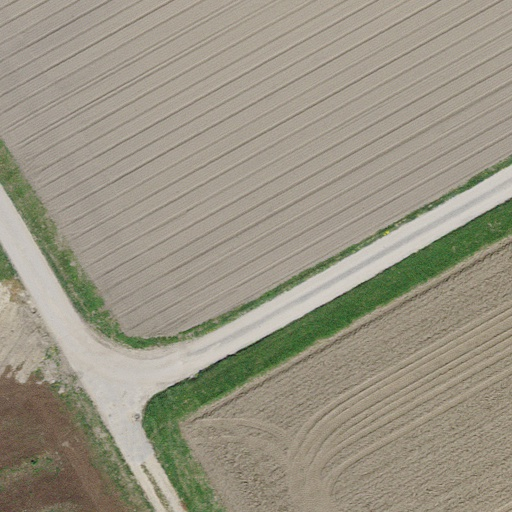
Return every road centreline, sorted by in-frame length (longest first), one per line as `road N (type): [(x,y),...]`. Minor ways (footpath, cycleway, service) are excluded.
road 1 (track): [(105,383),(511,162)]
road 2 (track): [(105,383),(0,222)]
road 3 (track): [(182,511),(105,383)]
